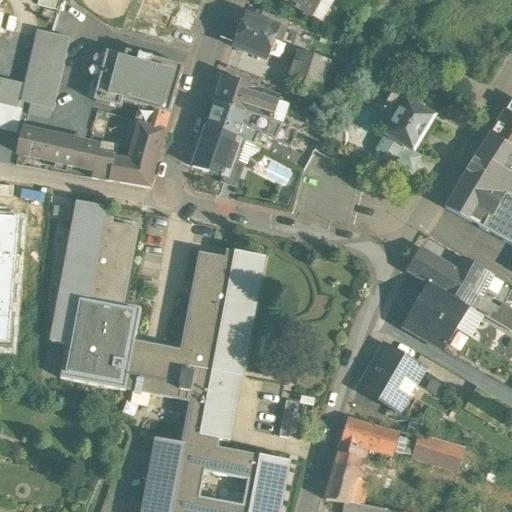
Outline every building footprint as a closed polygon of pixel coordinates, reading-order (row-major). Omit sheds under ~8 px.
[(323,0),(280,0),(281,0),(312,19),(323,0)] [(404,0),(385,0),(400,8),(404,0)] [(276,20),(263,15),(260,21),(244,15),(233,48),(267,61),(279,29),(274,27),(276,20)] [(68,40),(43,34),(27,103),(53,110),(68,40)] [(330,63),(298,52),(289,76),(321,87),(330,63)] [(125,57),(108,54),(95,104),(119,111),(123,104),(145,106),(145,108),(141,107),(135,126),(138,127),(139,126),(164,133),(184,67),(126,53),(125,57)] [(255,89),(223,78),(214,103),(246,114),(254,90),(255,89)] [(0,128),(16,133),(22,110),(28,87),(0,80),(0,128)] [(278,98),(254,90),(246,114),(268,121),(282,126),(288,108),(275,105),(278,98)] [(392,94),(378,117),(378,121),(378,123),(379,126),(381,128),(387,131),(405,102),(392,94)] [(511,101),(490,136),(511,149),(511,101)] [(414,107),(405,102),(387,131),(385,135),(405,147),(413,152),(432,119),(424,114),(414,107)] [(427,109),(417,102),(414,107),(424,114),(426,110),(427,110),(427,109)] [(246,114),(214,103),(206,126),(238,138),(253,147),(259,136),(241,128),(246,114)] [(32,105),(29,115),(48,120),(50,110),(32,105)] [(268,121),(246,114),(241,128),(259,136),(290,149),(296,133),(282,126),(268,121)] [(332,121),(319,143),(341,155),(346,146),(347,141),(347,136),(344,131),(341,127),(332,121)] [(138,127),(128,163),(97,157),(95,157),(92,174),(91,179),(149,189),(154,167),(164,133),(139,126),(138,127)] [(238,138),(206,126),(192,167),(222,176),(221,179),(223,179),(224,177),(225,177),(231,159),(238,138)] [(99,150),(23,132),(18,155),(92,174),(95,157),(97,157),(99,150)] [(405,147),(385,135),(375,151),(377,157),(390,164),(395,163),(405,147)] [(489,136),(473,160),(472,161),(473,161),(466,172),(465,173),(466,173),(444,209),(485,232),(505,195),(511,183),(511,149),(490,136),(489,136)] [(244,163),(231,159),(225,177),(224,177),(223,179),(222,182),(236,187),(244,163)] [(511,199),(505,195),(485,232),(511,247),(511,199)] [(263,259),(235,254),(235,255),(227,253),(225,261),(199,256),(181,353),(134,344),(140,310),(122,307),(136,231),(110,226),(112,217),(104,216),(105,209),(77,204),(51,344),(66,346),(60,380),(125,392),(125,391),(190,403),(182,446),(156,441),(142,511),(278,511),(288,463),(260,458),(260,459),(216,451),(218,441),(222,442),(234,378),(240,379),(263,259)] [(0,353),(13,354),(24,219),(14,218),(14,209),(0,207),(0,353)] [(455,272),(419,251),(407,272),(427,284),(444,292),(455,272)] [(455,272),(444,292),(459,301),(469,309),(509,334),(511,327),(511,311),(502,306),(499,311),(472,295),(483,271),(463,259),(455,272)] [(444,292),(427,284),(419,299),(417,298),(409,312),(410,313),(402,328),(443,352),(469,309),(459,301),(444,292)] [(422,370),(384,348),(360,390),(398,412),(406,398),(405,397),(414,383),(415,383),(422,370)] [(493,401),(483,418),(482,420),(498,429),(510,408),(494,399),(493,401)] [(285,402),(279,438),(288,440),(295,404),(285,402)] [(397,438),(347,421),(340,442),(365,449),(392,457),(396,442),(397,438)] [(421,426),(410,422),(404,443),(415,445),(418,438),(421,426)] [(492,461),(418,438),(415,445),(411,458),(486,479),(492,461)] [(365,449),(340,442),(336,457),(359,462),(362,463),(363,460),(365,449)] [(396,442),(392,457),(398,460),(399,456),(411,457),(411,458),(415,445),(404,443),(396,442)] [(359,462),(336,457),(325,502),(344,505),(348,506),(348,505),(356,475),(359,462)] [(384,489),(389,468),(363,460),(362,463),(359,462),(356,475),(348,505),(359,507),(364,508),(369,485),(384,489)]
